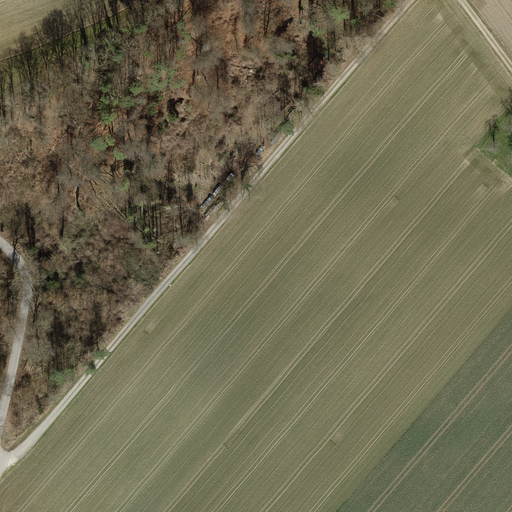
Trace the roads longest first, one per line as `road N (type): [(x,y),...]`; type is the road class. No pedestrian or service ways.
road 1 (track): [(0,463),(44,424),(405,0)]
road 2 (track): [(0,428),(28,282),(21,259),(0,241)]
